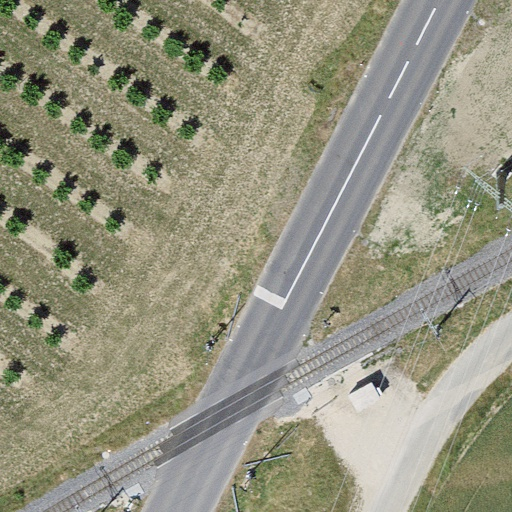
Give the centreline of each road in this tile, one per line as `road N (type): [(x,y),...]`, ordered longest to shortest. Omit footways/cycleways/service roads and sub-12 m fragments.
road 1 (secondary): [(179,511),(440,0)]
road 2 (track): [(389,511),(471,368),(511,339)]
